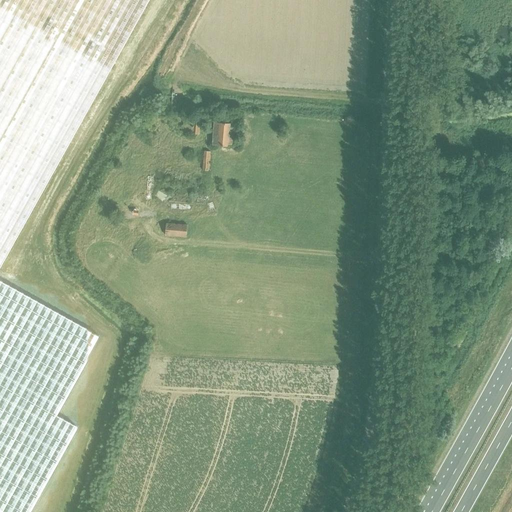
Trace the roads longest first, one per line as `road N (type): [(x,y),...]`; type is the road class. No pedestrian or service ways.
road 1 (unclassified): [(341,511),(369,419),(389,0)]
road 2 (trunk): [(511,368),(431,511)]
